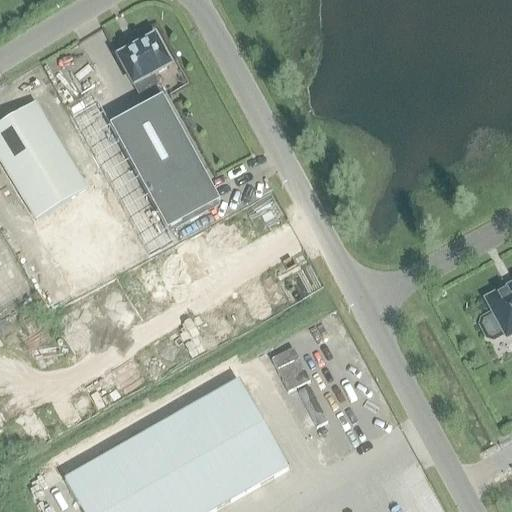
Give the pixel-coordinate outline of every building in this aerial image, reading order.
[(145,108),(108,128),(165,233),(218,205),(161,99),(164,98),(153,77),(169,68),(154,39),(117,59),(132,88),(134,87),(145,108)] [(50,74),(59,90),(59,89),(74,81),(70,73),(59,70),(50,74)] [(0,125),(0,164),(79,292),(130,267),(32,106),(0,125)] [(481,322),(480,327),(486,339),(491,340),(503,333),(505,337),(511,333),(511,288),(486,302),(494,316),(481,322)] [(238,383),(63,482),(80,511),(215,511),(288,471),(238,383)]
